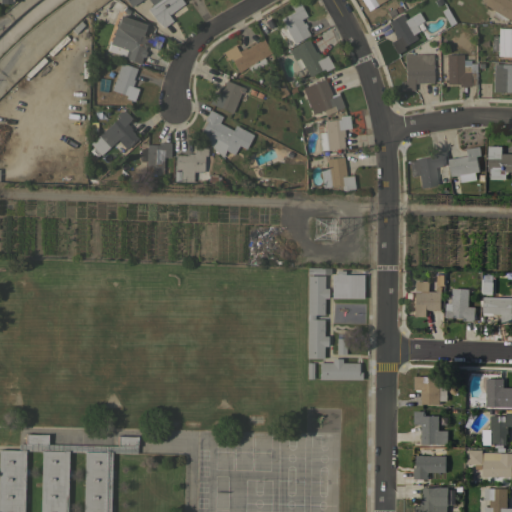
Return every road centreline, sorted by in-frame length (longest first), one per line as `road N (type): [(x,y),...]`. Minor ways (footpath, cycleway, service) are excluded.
road 1 (residential): [(380,511),(391,131),(332,0)]
road 2 (residential): [(170,106),(178,65),(205,30),(257,0)]
road 3 (residential): [(382,352),(511,356)]
road 4 (residential): [(391,131),(465,117),(511,118)]
